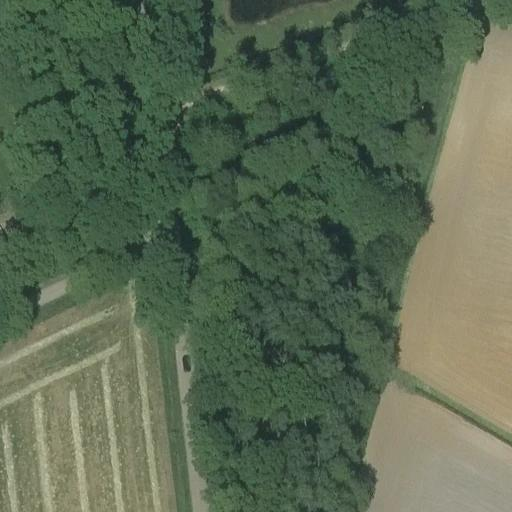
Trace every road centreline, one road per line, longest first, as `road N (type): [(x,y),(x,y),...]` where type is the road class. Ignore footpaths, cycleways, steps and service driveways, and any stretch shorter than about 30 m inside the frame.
road 1 (track): [(155,117),(409,21),(511,1)]
road 2 (unclassified): [(200,511),(168,235)]
road 3 (unclassified): [(168,235),(143,0)]
road 4 (unclassified): [(0,317),(168,235)]
